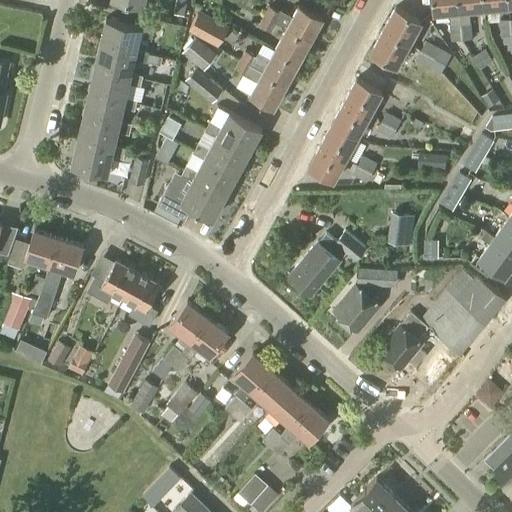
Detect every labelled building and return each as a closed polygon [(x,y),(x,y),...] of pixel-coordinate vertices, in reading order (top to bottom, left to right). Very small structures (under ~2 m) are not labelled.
[(187,0),(175,0),(173,13),(184,15),(187,0)] [(431,0),(433,12),(459,10),(457,0),(431,0)] [(470,9),(484,7),(482,0),(457,0),(459,10),(460,23),(462,39),(472,38),(470,9)] [(276,22),(286,27),(310,40),(322,17),(298,4),(292,15),(280,9),(279,11),(269,5),(263,15),(276,22)] [(383,30),(408,43),(420,21),(395,7),(383,30)] [(218,46),(229,25),(200,9),(188,29),(218,46)] [(272,31),(276,22),(263,15),(259,23),(272,31)] [(140,23),(139,25),(106,17),(100,42),(136,50),(137,48),(140,35),(152,37),(154,26),(140,23)] [(500,36),(511,35),(510,18),(499,19),(500,36)] [(451,40),(462,39),(460,23),(449,24),(451,40)] [(298,62),(310,40),(286,27),(274,49),(298,62)] [(395,65),(408,43),(383,30),(371,52),(395,65)] [(204,70),(218,54),(195,35),(181,52),(204,70)] [(435,58),(440,48),(425,40),(420,50),(435,58)] [(149,50),(137,48),(136,50),(100,42),(94,66),(131,74),(131,72),(134,59),(160,65),(162,56),(148,53),(149,50)] [(286,84),(298,62),(274,49),(269,58),(258,52),(256,55),(245,49),(240,58),(251,64),(262,71),(286,84)] [(435,58),(420,50),(415,59),(429,67),(435,58)] [(0,107),(1,108),(5,91),(8,77),(7,77),(11,60),(0,58),(0,107)] [(286,84),(262,71),(251,64),(240,58),(235,67),(246,73),(245,75),(256,81),(250,93),(274,106),(286,84)] [(212,102),(223,89),(222,89),(223,88),(206,74),(196,65),(184,79),(212,102)] [(143,75),(131,72),(131,74),(94,66),(89,90),(125,98),(126,96),(129,83),(140,86),(143,75)] [(345,100),(369,113),(382,91),(357,78),(345,100)] [(137,99),(126,96),(125,98),(89,90),(83,114),(119,123),(120,120),(123,107),(135,110),(137,99)] [(357,135),(369,113),(345,100),(333,122),(357,135)] [(396,128),(401,119),(387,111),(381,121),(396,128)] [(217,134),(249,151),(261,129),(229,112),(221,126),(210,120),(205,130),(216,136),(217,134)] [(511,112),(492,115),(492,116),(485,127),(491,130),(511,127),(511,112)] [(132,123),(120,120),(119,123),(83,114),(77,138),(114,147),(114,144),(117,131),(129,134),(132,123)] [(423,122),(415,118),(411,124),(419,128),(423,122)] [(396,128),(381,121),(376,130),(391,138),(396,128)] [(345,157),(357,135),(333,122),(321,143),(345,157)] [(466,143),(472,133),(463,128),(458,138),(466,143)] [(485,156),(494,140),(481,132),(472,148),(485,156)] [(237,173),(249,151),(217,134),(216,136),(209,148),(198,142),(193,152),(204,158),(205,156),(237,173)] [(126,147),(114,144),(114,147),(77,138),(72,163),(108,172),(112,155),(123,158),(126,147)] [(333,179),(345,157),(321,143),(309,166),(333,179)] [(472,148),(463,164),(471,168),(475,171),(481,162),(490,164),(492,157),(485,156),(472,148)] [(144,184),(150,159),(135,155),(129,180),(144,184)] [(372,172),(377,163),(363,155),(357,164),(372,172)] [(226,195),(237,173),(205,156),(204,158),(198,170),(186,164),(181,174),(192,180),(193,178),(226,195)] [(372,172),(357,164),(352,174),(367,182),(372,172)] [(462,194),(471,179),(459,171),(449,187),(462,194)] [(214,217),(226,195),(193,178),(192,180),(186,192),(169,183),(157,204),(185,219),(193,206),(214,217)] [(462,194),(449,187),(440,202),(452,209),(462,194)] [(411,244),(414,213),(391,211),(388,241),(411,244)] [(511,248),(511,217),(509,215),(494,235),(511,248)] [(326,232),(319,241),(318,240),(291,273),(311,291),(339,258),(340,259),(346,252),(356,260),(366,247),(345,228),(336,240),(326,232)] [(26,256),(49,264),(58,237),(34,229),(29,242),(15,238),(7,263),(22,268),(26,256)] [(511,262),(511,248),(494,235),(486,230),(481,237),(488,242),(478,256),(475,253),(468,262),(488,276),(494,267),(504,274),(511,262)] [(83,244),(58,237),(49,264),(45,277),(40,293),(39,293),(33,312),(47,316),(63,268),(74,272),(83,244)] [(438,257),(438,239),(423,239),(423,257),(438,257)] [(124,297),(138,270),(116,258),(104,280),(95,274),(86,290),(108,302),(113,292),(124,297)] [(396,287),(397,269),(358,267),(356,284),(384,286),(396,287)] [(399,323),(378,348),(399,365),(420,340),(416,337),(427,323),(431,327),(459,351),(504,296),(475,274),(473,277),(462,268),(450,283),(420,318),(414,313),(403,326),(399,323)] [(124,297),(134,303),(128,313),(150,324),(158,309),(148,304),(160,282),(138,270),(124,297)] [(45,277),(35,274),(30,290),(39,293),(40,293),(45,277)] [(368,285),(364,290),(356,284),(334,310),(356,330),(380,304),(371,296),(375,291),(368,285)] [(19,329),(28,306),(12,300),(3,322),(0,330),(0,332),(14,338),(19,328),(19,329)] [(190,339),(207,315),(187,300),(169,323),(190,339)] [(31,313),(26,327),(39,332),(44,317),(31,313)] [(207,315),(190,339),(182,349),(174,343),(163,357),(179,369),(189,357),(190,358),(200,346),(210,354),(228,331),(207,315)] [(123,392),(150,340),(134,332),(107,383),(123,392)] [(28,356),(33,345),(20,338),(15,350),(28,356)] [(59,366),(71,346),(58,339),(47,359),(59,366)] [(253,351),(233,373),(244,382),(235,392),(236,393),(244,400),(252,390),(272,368),(253,351)] [(81,375),(88,362),(74,355),(67,368),(81,375)] [(271,406),(290,385),(272,368),(252,390),(271,406)] [(143,413),(153,396),(159,386),(158,386),(159,385),(144,378),(129,404),(143,413)] [(493,400),(502,388),(491,380),(482,392),(493,400)] [(180,414),(197,391),(184,381),(166,403),(180,414)] [(290,423),(309,401),(290,385),(271,406),(290,423)] [(198,416),(211,400),(200,391),(188,407),(198,416)] [(225,406),(233,413),(244,400),(236,393),(225,406)] [(251,407),(244,400),(233,413),(240,419),(251,407)] [(280,433),(270,445),(278,453),(288,441),(289,442),(299,431),(309,440),(328,418),(309,401),(290,423),(280,433)] [(270,445),(280,433),(273,426),(262,438),(270,445)] [(509,486),(511,482),(511,429),(496,446),(506,455),(492,469),(509,486)] [(172,467),(170,466),(163,473),(173,483),(181,476),(172,467)] [(259,511),(261,511),(278,493),(255,472),(233,497),(243,506),(247,500),(259,511)] [(376,511),(394,494),(376,476),(350,503),(359,511),(376,511)] [(210,511),(190,492),(173,509),(176,511),(210,511)] [(412,511),(394,494),(376,511),(412,511)]
